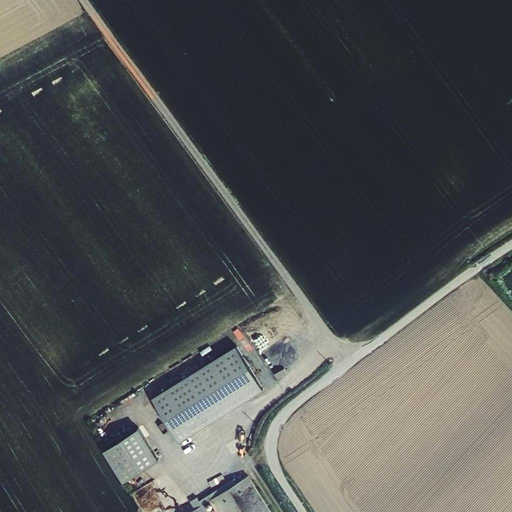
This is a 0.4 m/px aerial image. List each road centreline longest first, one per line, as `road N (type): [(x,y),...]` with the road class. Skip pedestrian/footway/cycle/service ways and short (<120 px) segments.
road 1 (unclassified): [(347,364),(82,0)]
road 2 (unclassified): [(511,244),(347,364)]
road 3 (unclassified): [(347,364),(287,410),(271,436),(276,471),(302,511)]
